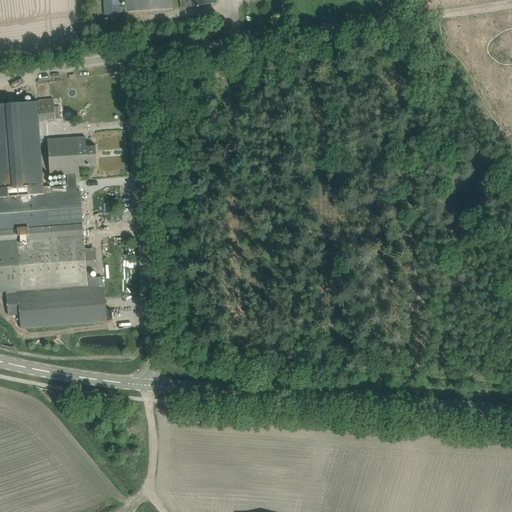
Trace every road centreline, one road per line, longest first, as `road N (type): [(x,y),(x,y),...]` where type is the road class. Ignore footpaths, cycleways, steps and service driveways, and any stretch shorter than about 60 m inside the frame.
road 1 (secondary): [(147,385),(511,411)]
road 2 (unclassified): [(147,385),(131,56)]
road 3 (track): [(394,17),(246,39)]
road 4 (secondary): [(0,363),(147,385)]
road 5 (unclassified): [(131,56),(0,74)]
road 6 (unclassified): [(165,511),(149,488),(155,444),(147,385)]
